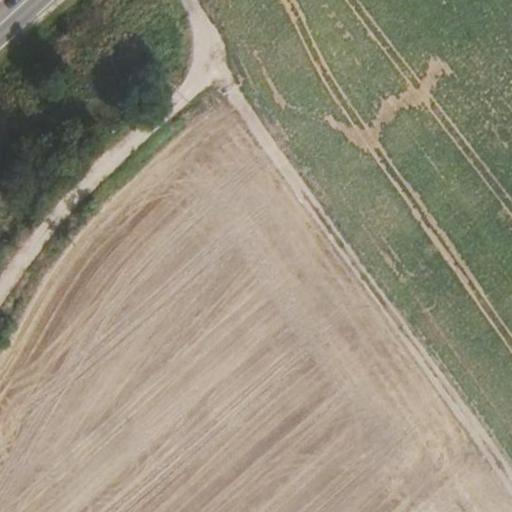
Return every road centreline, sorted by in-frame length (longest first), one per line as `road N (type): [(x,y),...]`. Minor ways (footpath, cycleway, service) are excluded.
road 1 (track): [(188,0),(220,75),(511,488)]
road 2 (track): [(220,75),(50,246),(0,311)]
